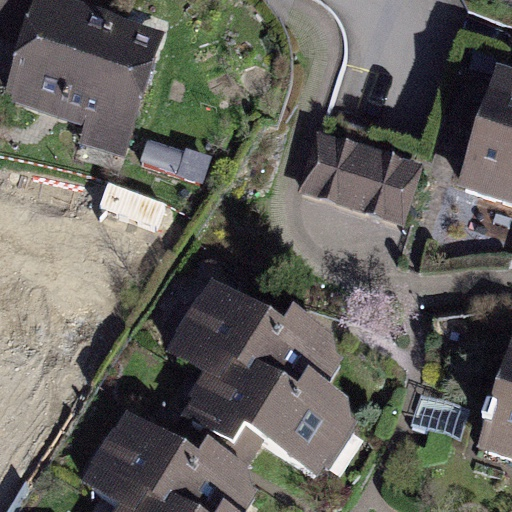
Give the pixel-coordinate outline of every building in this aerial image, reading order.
[(123,157),(153,59),(36,22),(5,121),(123,157)] [(511,111),(490,105),(455,221),(511,237),(511,111)] [(417,187),(314,154),(297,205),(401,239),(417,187)] [(160,383),(199,410),(214,389),(283,437),(305,405),(316,413),(338,381),(288,346),(279,359),(210,311),(160,383)] [(511,359),(511,360),(476,475),(511,486),(511,359)] [(283,437),(214,389),(199,410),(180,437),(231,472),(240,460),(309,507),(355,440),(316,413),(305,405),(283,437)] [(79,511),(249,511),(204,480),(195,493),(126,446),(79,511)]
